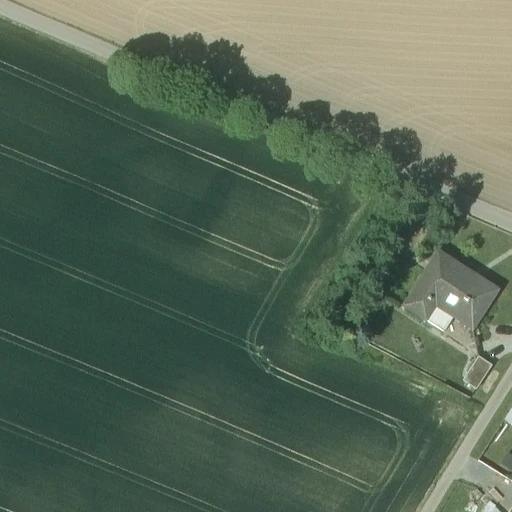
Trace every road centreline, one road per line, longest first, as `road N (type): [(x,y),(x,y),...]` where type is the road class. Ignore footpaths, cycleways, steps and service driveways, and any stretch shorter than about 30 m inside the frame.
road 1 (track): [(414,180),(0,6)]
road 2 (track): [(511,374),(426,511)]
